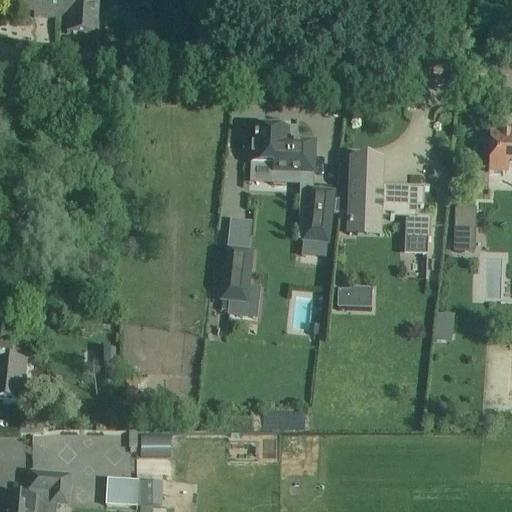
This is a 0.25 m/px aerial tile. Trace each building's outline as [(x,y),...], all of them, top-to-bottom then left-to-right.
[(60,0),(7,0),(6,10),(35,14),(34,18),(59,20),(60,0)] [(60,0),(59,20),(68,20),(67,34),(95,36),(97,0),(60,0)] [(134,0),(133,12),(162,14),(163,0),(134,0)] [(281,147),(282,131),(256,131),(256,140),(254,140),(254,142),(251,142),(250,166),(273,167),(273,175),(313,176),(315,145),(295,144),(295,147),(290,147),(281,147)] [(511,137),(489,136),(488,174),(507,174),(507,165),(511,165),(511,137)] [(335,203),(333,217),(338,218),(350,218),(349,237),(377,238),(378,222),(378,219),(390,220),(390,222),(393,222),(393,220),(405,220),(404,241),(430,242),(431,220),(416,219),(417,209),(423,210),(424,197),(428,197),(428,191),(424,190),(424,192),(383,190),(383,191),(379,190),(380,167),(352,166),(351,189),(350,204),(335,203)] [(302,243),(302,244),(328,247),(334,195),(308,192),(302,243)] [(225,204),(222,228),(257,232),(260,208),(225,204)] [(456,213),(455,227),(473,228),(474,213),(456,213)] [(226,251),(220,302),(246,305),(252,254),(226,251)] [(337,293),(337,311),(371,312),(372,294),(337,293)] [(435,317),(433,341),(452,342),(454,318),(435,317)] [(0,404),(8,405),(20,406),(24,366),(9,365),(10,348),(0,346),(0,404)] [(19,436),(48,435),(47,422),(19,423),(19,436)] [(129,434),(129,449),(137,449),(137,434),(129,434)] [(49,511),(50,506),(67,508),(69,479),(30,476),(28,493),(30,493),(29,501),(3,499),(1,511),(49,511)] [(105,509),(137,510),(138,483),(106,482),(105,509)] [(140,484),(140,509),(152,509),(152,484),(140,484)]
